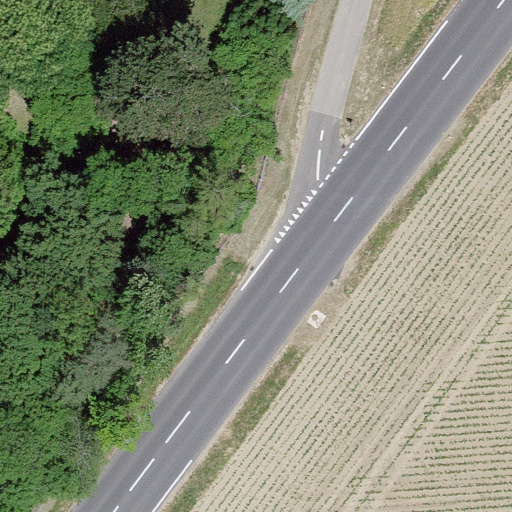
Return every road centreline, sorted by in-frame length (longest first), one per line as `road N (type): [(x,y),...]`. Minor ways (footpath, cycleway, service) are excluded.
road 1 (tertiary): [(506,0),(310,255)]
road 2 (tertiary): [(310,255),(116,511)]
road 3 (residential): [(357,0),(320,146),(310,255)]
